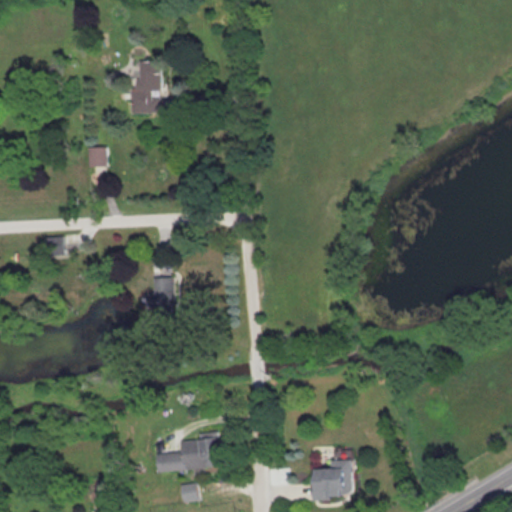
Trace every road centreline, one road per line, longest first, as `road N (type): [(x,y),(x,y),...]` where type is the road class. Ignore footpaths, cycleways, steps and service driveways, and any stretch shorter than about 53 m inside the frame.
road 1 (residential): [(239,0),(258,347)]
road 2 (residential): [(0,226),(246,217)]
road 3 (residential): [(261,388),(265,511)]
